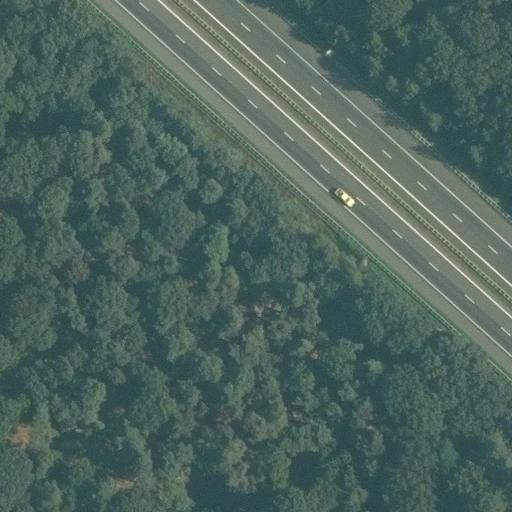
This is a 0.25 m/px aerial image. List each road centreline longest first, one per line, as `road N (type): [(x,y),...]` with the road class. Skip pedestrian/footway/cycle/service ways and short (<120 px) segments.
road 1 (motorway): [(136,0),(511,337)]
road 2 (motorway): [(511,268),(214,0)]
